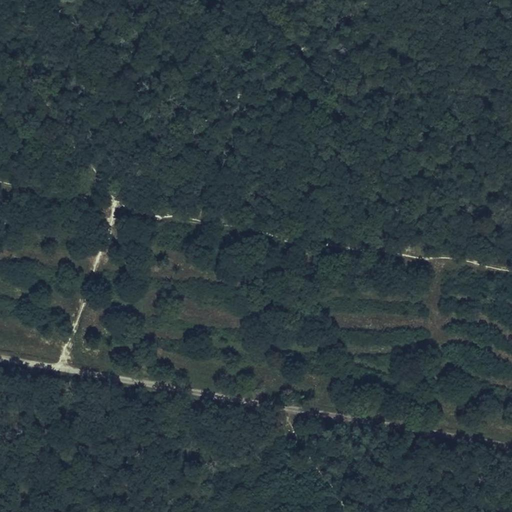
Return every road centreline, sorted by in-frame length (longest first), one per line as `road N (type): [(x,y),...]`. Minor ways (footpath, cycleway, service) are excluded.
road 1 (track): [(0,355),(511,442)]
road 2 (track): [(112,198),(511,270)]
road 3 (track): [(112,198),(61,366)]
